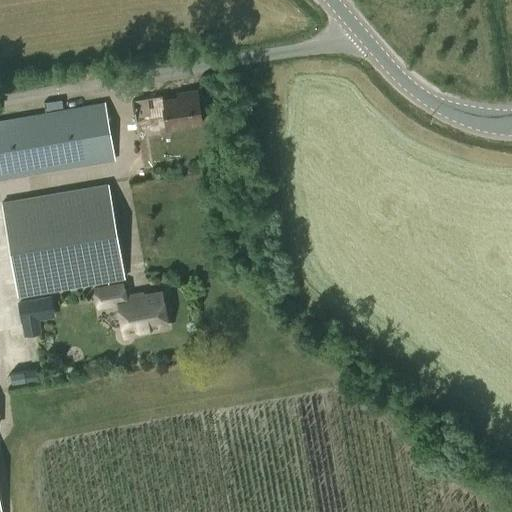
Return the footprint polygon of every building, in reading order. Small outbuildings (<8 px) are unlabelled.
[(468,76),(486,70),(474,34),(456,40),(468,76)] [(160,95),(130,99),(133,121),(162,116),(164,129),(200,123),(194,89),(179,91),(180,97),(161,100),(160,95)] [(103,103),(0,120),(0,178),(113,159),(103,103)] [(106,183),(0,202),(0,203),(16,296),(123,278),(106,183)] [(120,284),(93,289),(96,306),(116,303),(122,335),(139,333),(138,330),(164,326),(159,293),(133,297),(132,295),(122,297),(120,284)] [(37,331),(32,300),(17,302),(22,334),(37,331)]
